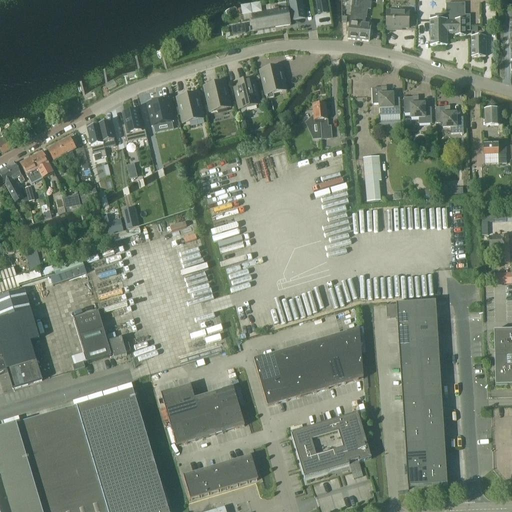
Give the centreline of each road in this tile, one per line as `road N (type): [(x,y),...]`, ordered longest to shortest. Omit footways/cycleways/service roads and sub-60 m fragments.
road 1 (residential): [(477,83),(361,52),(279,49),(135,87),(89,111)]
road 2 (unclassified): [(475,511),(460,294)]
road 3 (residential): [(395,511),(380,306)]
road 4 (unclassified): [(0,414),(133,374)]
